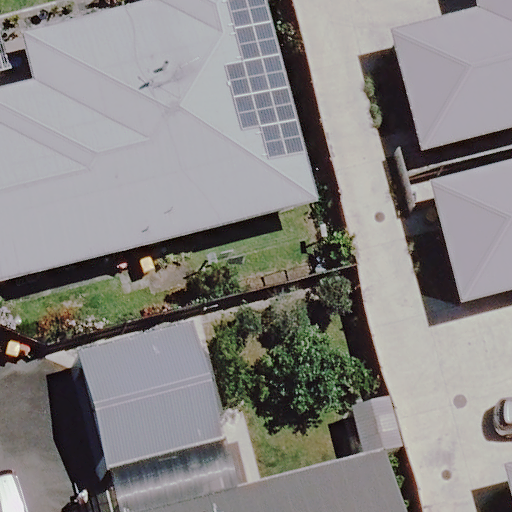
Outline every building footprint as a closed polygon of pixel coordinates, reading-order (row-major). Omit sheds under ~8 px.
[(0,300),(297,226),(240,0),(117,0),(123,23),(2,53),(17,113),(0,117),(0,300)] [(511,0),(456,0),(487,155),(363,180),(394,337),(492,317),(509,403),(511,404),(511,0)] [(200,468),(158,314),(46,344),(87,498),(200,468)] [(500,511),(462,373),(378,396),(410,511),(500,511)] [(369,511),(362,482),(230,511),(369,511)]
